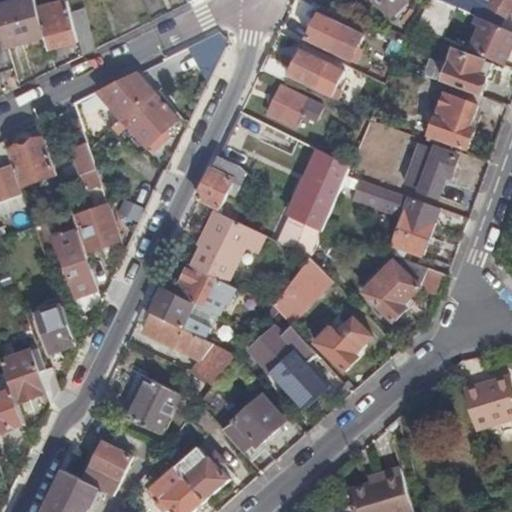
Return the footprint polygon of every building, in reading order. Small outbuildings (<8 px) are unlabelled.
[(18,0),(8,3),(20,46),(48,37),(40,10),(37,0),(18,0)] [(376,0),(393,16),(409,1),(407,0),(376,0)] [(442,0),(431,0),(417,26),(443,38),(457,7),(442,0)] [(511,0),(489,0),(490,0),(495,4),(493,7),(509,15),(511,9),(511,0)] [(52,50),(80,41),(72,13),(69,2),(40,10),(48,37),(52,50)] [(0,17),(9,49),(20,46),(8,3),(3,4),(0,4),(0,17)] [(80,41),(85,55),(97,48),(85,9),(72,13),(80,41)] [(321,14),(308,40),(337,54),(350,29),(321,14)] [(482,27),(471,51),(505,66),(511,49),(511,31),(479,17),(476,24),(482,27)] [(223,35),(163,58),(171,77),(231,55),(223,35)] [(302,51),(290,78),(318,92),(331,66),(302,51)] [(432,58),(425,76),(482,96),(487,80),(479,78),(485,62),(456,51),(451,65),(432,58)] [(261,69),(262,69),(282,78),(288,66),(268,55),(261,69)] [(493,64),(485,62),(479,78),(487,80),(493,64)] [(140,74),(99,94),(124,117),(150,148),(151,147),(156,153),(168,141),(164,135),(180,121),(140,74)] [(306,111),(310,100),(283,87),(277,98),(271,95),(267,101),(274,104),(269,114),(297,129),(306,111)] [(446,95),(429,141),(451,150),(454,143),(469,148),(476,129),(472,127),(479,107),(446,95)] [(317,103),(310,100),(306,111),(312,114),(317,103)] [(346,140),(360,147),(371,120),(359,114),(346,140)] [(105,185),(82,120),(68,125),(78,157),(77,158),(87,189),(88,190),(105,185)] [(47,138),(10,151),(24,188),(39,182),(43,192),(50,189),(47,180),(60,175),(47,138)] [(460,158),(422,144),(406,185),(439,197),(448,175),(452,177),(460,158)] [(322,151),(280,241),(312,256),(324,230),(348,174),(352,166),(322,151)] [(220,157),(199,198),(220,208),(233,184),(240,187),(247,173),(240,167),(220,157)] [(0,170),(0,203),(23,195),(13,166),(0,170)] [(441,209),(387,189),(380,207),(403,216),(392,244),(424,257),(441,209)] [(229,199),(221,214),(223,215),(236,221),(244,206),(229,199)] [(142,222),(144,205),(124,203),(122,219),(142,222)] [(123,242),(112,206),(80,217),(91,252),(123,242)] [(221,214),(216,211),(207,228),(210,230),(215,231),(223,215),(221,214)] [(210,230),(193,266),(231,284),(248,247),(261,253),(270,236),(236,221),(223,215),(215,231),(210,230)] [(100,292),(80,234),(60,241),(80,298),(100,292)] [(276,306),(280,311),(292,323),(335,280),(312,256),(276,306)] [(448,275),(401,258),(397,264),(395,263),(365,294),(395,322),(415,302),(412,298),(422,288),(441,295),(448,275)] [(193,266),(191,265),(182,282),(187,285),(184,293),(224,313),(237,287),(231,284),(193,266)] [(176,294),(197,305),(222,317),(224,313),(184,293),(187,285),(182,282),(176,294)] [(152,313),(154,314),(209,341),(215,330),(191,318),(197,305),(176,294),(164,288),(152,313)] [(79,345),(66,307),(41,316),(54,354),(79,345)] [(145,309),(140,319),(149,324),(154,314),(152,313),(145,309)] [(209,341),(154,314),(149,324),(145,332),(202,360),(194,370),(215,385),(238,355),(209,341)] [(332,326),(317,343),(346,371),(360,357),(357,354),(373,336),(354,318),(340,333),(332,326)] [(319,354),(294,326),(284,334),(276,326),(251,349),(304,410),(331,387),(309,363),(319,354)] [(48,372),(41,349),(4,362),(14,390),(19,404),(49,393),(42,374),(48,372)] [(56,369),(48,372),(42,374),(49,393),(54,407),(62,390),(56,369)] [(146,377),(137,373),(124,396),(133,401),(146,377)] [(161,435),(182,395),(146,377),(133,401),(125,416),(161,435)] [(511,379),(511,377),(464,391),(477,433),(511,421),(511,379)] [(19,404),(14,390),(0,394),(0,435),(26,426),(19,404)] [(225,431),(251,461),(264,450),(261,446),(289,422),(265,396),(225,431)] [(86,482),(106,491),(117,497),(135,458),(105,444),(86,482)] [(177,469),(207,502),(232,480),(220,467),(226,462),(216,452),(209,459),(199,449),(177,469)] [(173,511),(195,511),(207,502),(177,469),(153,490),(162,500),(158,504),(164,511),(165,511),(170,509),(173,511)] [(382,480),(349,491),(355,511),(413,511),(400,469),(381,474),(382,480)] [(65,471),(45,511),(91,511),(92,510),(96,511),(106,491),(86,482),(65,471)]
